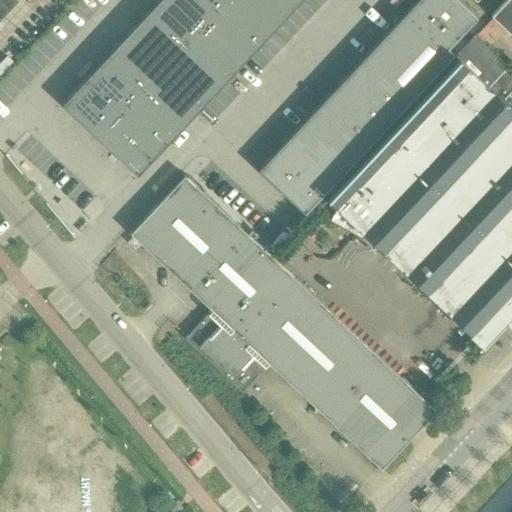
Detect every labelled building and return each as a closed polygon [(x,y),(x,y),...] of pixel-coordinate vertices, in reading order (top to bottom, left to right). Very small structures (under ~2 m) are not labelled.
[(0,0),(0,19),(17,0),(0,0)] [(301,0),(158,0),(121,40),(66,99),(60,104),(137,176),(196,112),(241,65),(271,32),(301,0)] [(262,164),(257,170),(304,214),(304,213),(319,198),(453,54),(447,49),(477,17),(458,0),(415,0),(405,11),(346,75),(307,117),(262,164)] [(511,0),(504,0),(490,15),(511,34),(511,0)] [(474,35),(455,55),(460,59),(393,130),(511,238),(511,79),(503,71),(508,66),(474,35)] [(511,238),(393,130),(328,199),(451,314),(450,315),(482,345),(511,312),(511,238)] [(184,338),(213,364),(295,278),(206,195),(185,175),(184,175),(130,233),(211,309),(184,338)] [(127,242),(135,250),(141,244),(132,236),(127,242)] [(295,278),(213,364),(241,391),(256,376),(268,363),(305,397),(313,405),(314,413),(322,413),(331,421),(381,468),(436,410),(295,278)]
